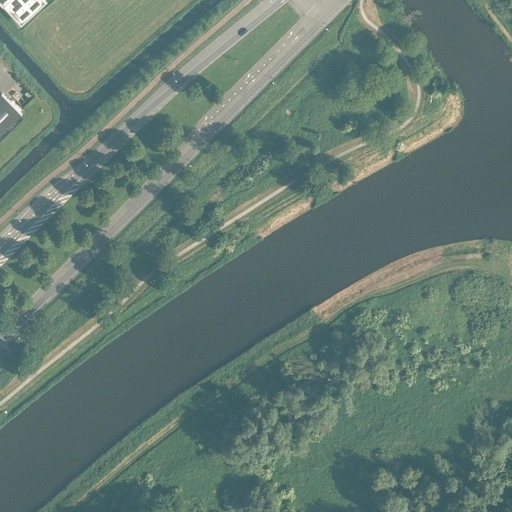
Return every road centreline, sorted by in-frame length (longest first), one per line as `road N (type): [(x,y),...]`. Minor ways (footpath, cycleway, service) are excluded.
road 1 (track): [(75,511),(160,438),(355,303),(455,265),(511,281)]
road 2 (primary): [(0,340),(327,12)]
road 3 (primary): [(281,0),(123,132),(0,250)]
